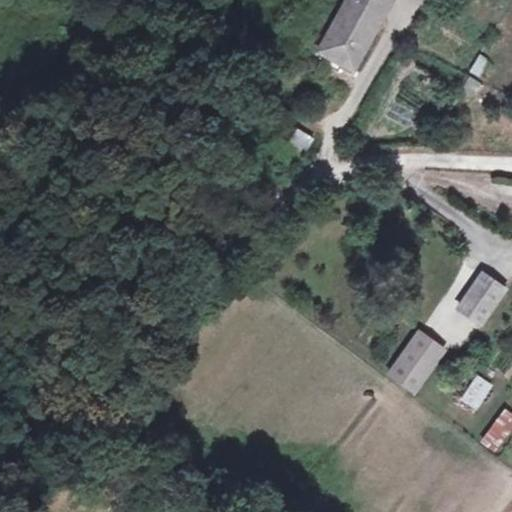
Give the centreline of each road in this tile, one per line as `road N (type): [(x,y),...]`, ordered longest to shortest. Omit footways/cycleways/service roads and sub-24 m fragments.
road 1 (residential): [(0,481),(75,428),(276,218),(385,168),(511,171)]
road 2 (track): [(75,428),(221,511)]
